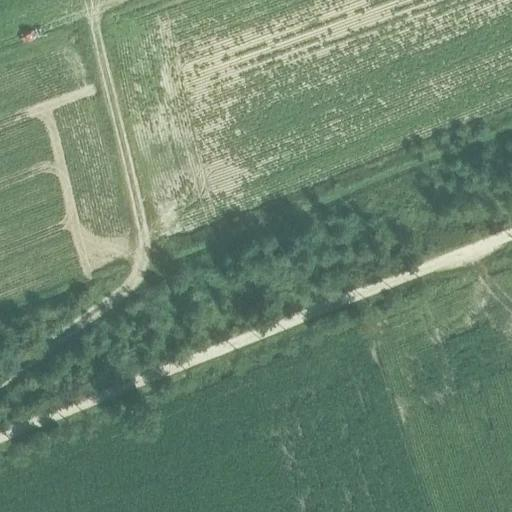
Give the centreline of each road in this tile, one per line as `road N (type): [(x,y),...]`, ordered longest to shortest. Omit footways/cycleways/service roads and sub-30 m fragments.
road 1 (unclassified): [(0,437),(511,235)]
road 2 (track): [(140,272),(142,242),(95,29)]
road 3 (track): [(0,376),(140,272)]
